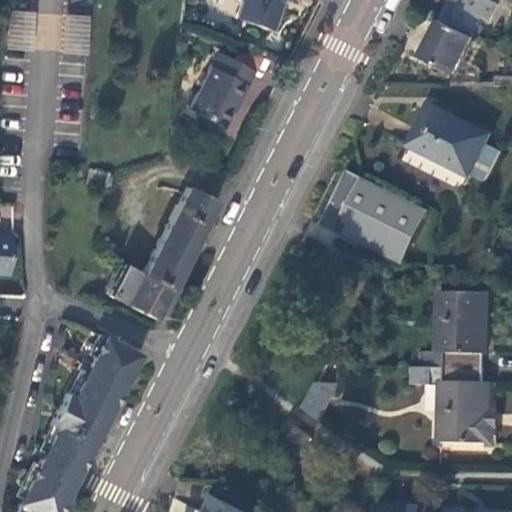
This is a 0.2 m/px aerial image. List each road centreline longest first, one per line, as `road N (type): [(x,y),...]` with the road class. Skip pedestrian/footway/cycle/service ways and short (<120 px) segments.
road 1 (secondary): [(192,341),(367,0)]
road 2 (residential): [(31,285),(45,0)]
road 3 (secondary): [(101,511),(192,341)]
road 4 (residential): [(192,341),(31,285)]
road 5 (residential): [(31,285),(0,435)]
